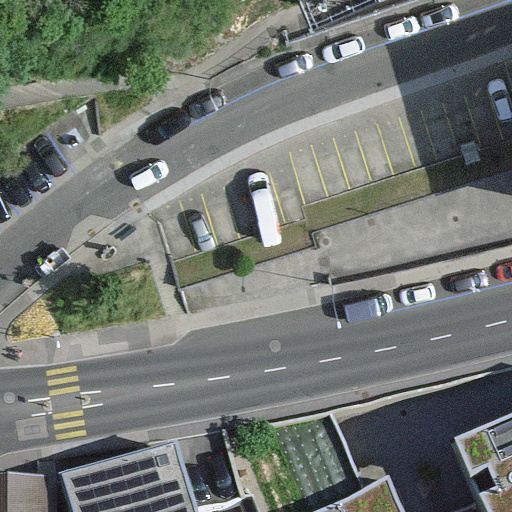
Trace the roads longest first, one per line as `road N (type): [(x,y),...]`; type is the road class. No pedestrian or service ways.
road 1 (residential): [(0,273),(121,174),(223,128),(511,26)]
road 2 (secondary): [(64,402),(205,384),(511,321)]
